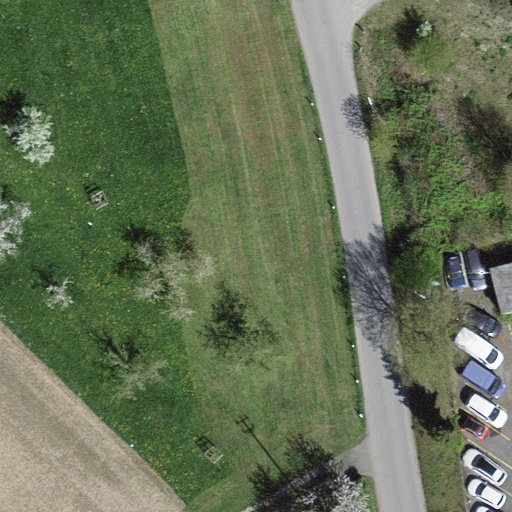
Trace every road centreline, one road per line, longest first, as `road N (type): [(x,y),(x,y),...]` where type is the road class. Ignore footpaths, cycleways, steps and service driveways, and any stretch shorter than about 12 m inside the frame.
road 1 (unclassified): [(403,511),(365,210),(317,0)]
road 2 (track): [(264,511),(393,442)]
